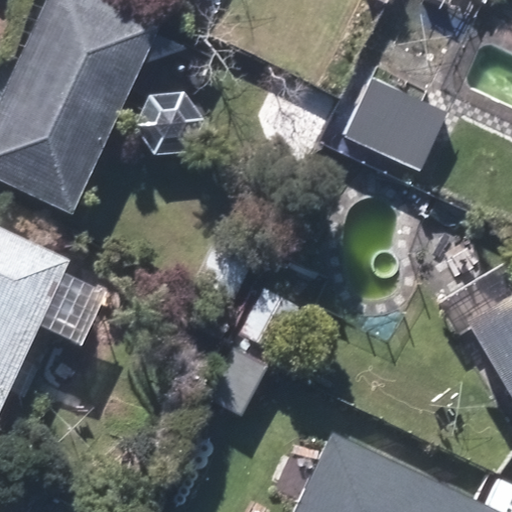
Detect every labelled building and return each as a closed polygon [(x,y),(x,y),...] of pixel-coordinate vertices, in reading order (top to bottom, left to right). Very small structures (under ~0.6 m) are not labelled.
[(26,0),(0,56),(0,175),(53,201),(141,14),(110,0),(26,0)] [(353,130),(429,169),(455,116),(378,79),(353,130)] [(300,106),(322,121),(337,99),(314,84),(300,106)] [(0,351),(44,257),(0,236),(0,351)] [(293,304),(254,284),(225,343),(264,363),(293,304)] [(511,287),(503,293),(453,321),(511,420),(511,287)] [(511,511),(511,509),(400,457),(389,481),(358,466),(335,511),(511,511)]
